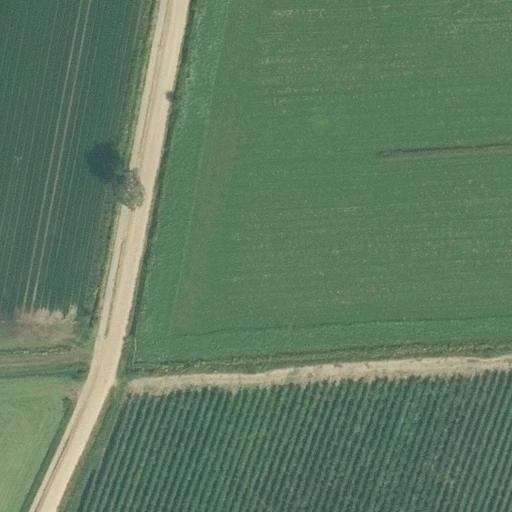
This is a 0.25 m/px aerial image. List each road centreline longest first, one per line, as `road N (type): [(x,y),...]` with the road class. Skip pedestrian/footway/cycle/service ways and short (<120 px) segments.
road 1 (track): [(114,361),(181,0)]
road 2 (track): [(52,511),(114,361)]
